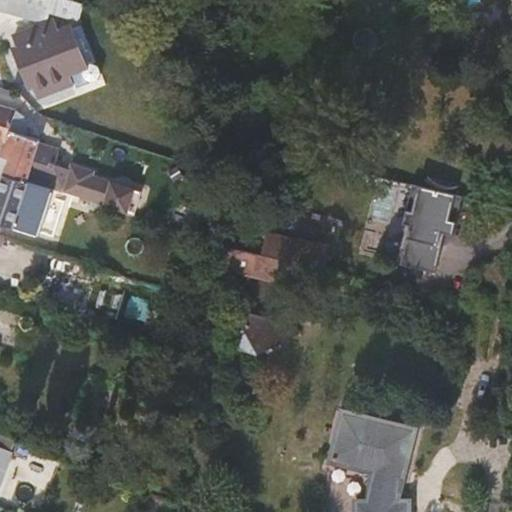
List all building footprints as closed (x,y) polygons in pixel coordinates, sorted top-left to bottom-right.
[(79,21),(84,3),(72,0),(0,0),(0,9),(45,23),(48,22),(51,13),(79,21)] [(82,23),(71,28),(71,26),(58,31),(53,20),(48,22),(45,23),(15,35),(20,47),(14,48),(23,70),(31,88),(35,87),(40,98),(79,82),(83,87),(91,87),(95,82),(96,75),(102,72),(82,23)] [(39,141),(26,137),(28,117),(16,112),(17,109),(0,104),(0,142),(3,143),(0,154),(0,173),(5,175),(26,181),(53,190),(67,195),(105,206),(112,183),(92,177),(94,172),(83,169),(72,165),(71,170),(55,165),(59,151),(38,145),(39,141)] [(0,223),(38,236),(40,231),(54,236),(67,195),(53,190),(26,181),(5,175),(0,189),(0,223)] [(411,211),(404,210),(401,224),(409,226),(400,265),(435,272),(444,234),(452,236),(461,195),(417,185),(411,211)] [(290,264),(296,265),(301,243),(270,235),(266,250),(258,248),(257,254),(259,255),(265,257),(279,260),(279,261),(290,264)] [(211,268),(253,277),(285,284),(290,264),(279,261),(279,260),(265,257),(259,255),(257,254),(208,242),(211,268)] [(258,353),(301,329),(250,313),(239,346),(258,353)] [(178,422),(180,417),(168,413),(155,409),(150,426),(174,434),(178,422)] [(407,511),(407,501),(390,501),(390,483),(392,476),(401,478),(413,429),(345,411),(340,410),(340,412),(337,411),(325,458),(323,467),(322,469),(327,470),(328,511),(407,511)] [(0,468),(5,471),(15,441),(0,434),(0,468)] [(158,511),(160,503),(145,498),(140,511),(158,511)] [(179,511),(181,506),(167,500),(163,504),(161,511),(179,511)]
